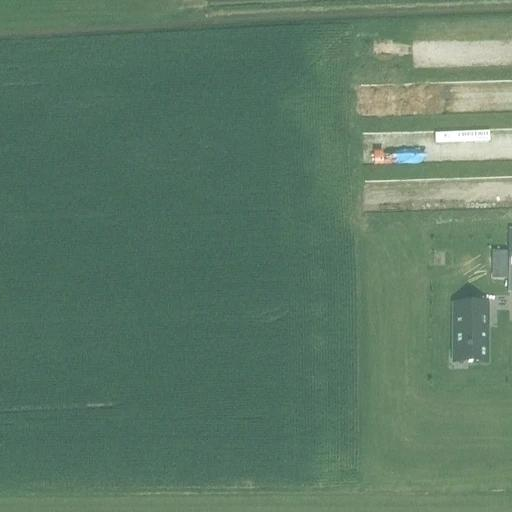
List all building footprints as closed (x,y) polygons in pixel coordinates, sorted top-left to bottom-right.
[(511,77),(362,83),(363,116),(511,110),(511,77)] [(439,129),(439,160),(511,158),(511,133),(498,134),(498,128),(439,129)] [(511,204),(511,188),(502,189),(503,205),(511,204)] [(492,280),(508,280),(508,253),(492,253),(492,280)] [(453,306),(453,351),(467,351),(468,363),(487,363),(487,306),(453,306)]
